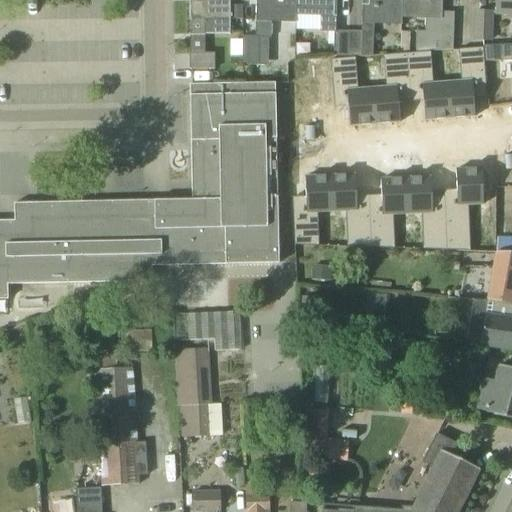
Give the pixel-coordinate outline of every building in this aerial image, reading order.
[(229,35),(229,0),(188,0),(189,34),(229,35)] [(296,23),(296,16),(296,0),(256,0),(255,37),(242,36),(241,65),(257,64),(258,38),(270,38),(270,22),(296,23)] [(296,0),(296,16),(321,16),(320,32),(334,33),(333,56),(348,57),(349,31),(334,31),(334,17),(336,17),(336,0),(296,0)] [(361,0),(361,24),(401,25),(402,18),(401,18),(401,0),(361,0)] [(401,0),(401,18),(402,18),(424,19),(424,32),(415,31),(415,53),(452,50),(453,13),(441,12),(440,0),(401,0)] [(511,0),(496,0),(496,13),(511,13),(511,0)] [(241,5),(229,5),(229,20),(241,20),(241,5)] [(490,42),(490,12),(475,11),(474,41),(490,42)] [(349,31),(348,57),(360,57),(371,56),(372,45),(360,44),(361,32),(349,31)] [(399,33),(399,54),(408,53),(408,33),(399,33)] [(460,82),(447,82),(447,120),(472,119),(471,94),(485,94),(482,51),(459,52),(460,82)] [(214,53),(189,53),(189,69),(214,69),(214,53)] [(385,87),(371,87),(373,124),(398,122),(397,101),(406,101),(405,56),(384,55),(385,87)] [(429,56),(405,56),(406,101),(422,101),(422,122),(447,120),(447,82),(430,82),(429,56)] [(354,58),(331,60),(333,106),(347,106),(348,125),(373,124),(371,87),(356,88),(354,58)] [(511,58),(484,60),(485,73),(487,75),(491,75),(492,93),(511,92),(511,58)] [(0,221),(0,299),(7,299),(7,284),(151,281),(151,266),(278,263),(274,83),(189,85),(191,200),(13,204),(13,221),(0,221)] [(456,189),(443,189),(445,248),(469,249),(467,209),(481,209),(478,168),(454,169),(456,189)] [(354,173),(329,174),(330,211),(345,211),(347,245),(370,246),(368,195),(355,195),(354,173)] [(305,196),(292,196),(294,245),(318,244),(317,211),(330,211),(329,174),(305,175),(305,196)] [(430,176),(405,177),(406,213),(421,212),(422,248),(445,248),(443,196),(430,196),(430,176)] [(380,195),(368,195),(370,246),(393,247),(392,213),(406,213),(405,177),(380,178),(380,195)] [(511,237),(497,237),(496,252),(511,252),(511,237)] [(511,253),(496,252),(495,252),(486,301),(495,302),(495,303),(511,306),(511,253)] [(310,280),(328,282),(329,267),(312,266),(310,280)] [(511,306),(495,303),(495,302),(486,301),(482,336),(472,335),(471,345),(500,349),(511,350),(511,306)] [(240,350),(238,312),(172,314),(173,341),(214,339),(214,351),(240,350)] [(114,349),(113,332),(96,333),(97,350),(105,350),(106,356),(94,357),(95,370),(93,370),(101,487),(139,484),(138,475),(147,475),(145,442),(137,443),(133,367),(116,368),(116,356),(117,356),(116,349),(114,349)] [(209,436),(207,405),(211,404),(207,348),(173,350),(177,406),(180,406),(182,438),(209,436)] [(511,369),(497,366),(493,382),(481,379),(474,410),(486,413),(511,419),(511,369)] [(422,401),(423,378),(402,377),(400,400),(422,401)] [(322,511),(457,511),(458,511),(459,510),(458,510),(464,498),(465,498),(466,497),(465,496),(471,484),(472,485),(472,483),(472,482),(478,470),(478,471),(479,469),(451,455),(456,444),(436,434),(423,462),(433,467),(411,511),(400,511),(354,507),(353,511),(338,510),(338,511),(322,511)] [(348,440),(346,440),(311,438),(309,458),(309,459),(347,461),(348,440)] [(306,487),(319,488),(322,465),(308,463),(306,487)] [(243,468),(235,469),(236,487),(244,486),(243,468)] [(305,511),(305,502),(290,502),(289,511),(268,511),(268,482),(245,482),(245,511),(305,511)] [(77,511),(101,511),(100,488),(76,490),(77,511)] [(216,511),(220,511),(220,492),(192,492),(192,511),(216,511)]
